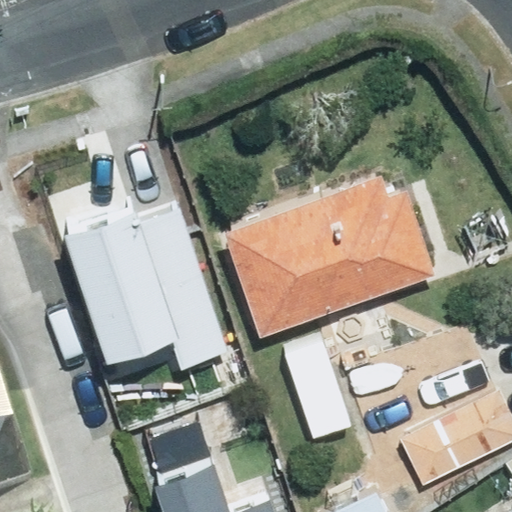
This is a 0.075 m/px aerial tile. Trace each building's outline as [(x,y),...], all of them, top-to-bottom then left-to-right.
[(381,148),(222,202),(261,315),(437,255),(405,162),(388,168),(381,148)] [(169,305),(182,346),(230,331),(182,182),(143,194),(136,172),(63,195),(105,326),(169,305)] [(316,412),(351,400),(323,319),(287,332),(316,412)] [(511,400),(497,369),(400,415),(425,467),(511,425),(511,400)] [(0,428),(10,425),(0,398),(0,428)] [(281,511),(272,483),(231,496),(202,401),(151,416),(160,445),(154,447),(170,500),(158,503),(161,511),(281,511)] [(317,499),(323,511),(367,511),(394,500),(380,470),(317,499)]
